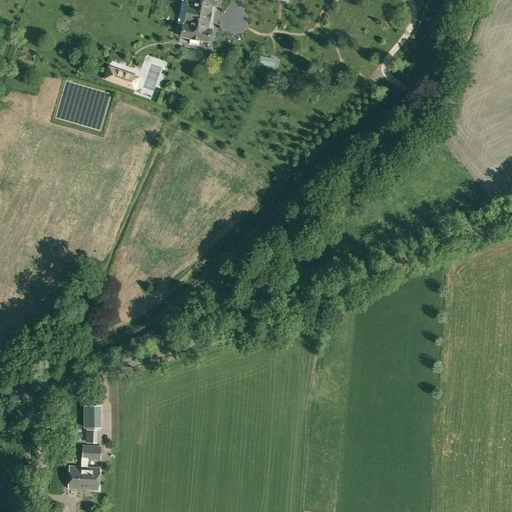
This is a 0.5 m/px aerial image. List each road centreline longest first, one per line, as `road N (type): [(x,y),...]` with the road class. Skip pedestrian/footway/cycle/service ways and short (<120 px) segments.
road 1 (unclassified): [(301,300),(289,259),(296,237),(425,117),(476,0)]
road 2 (unclassified): [(43,388),(301,300)]
road 3 (unclassified): [(301,300),(511,215)]
road 4 (unclassified): [(38,511),(43,388)]
